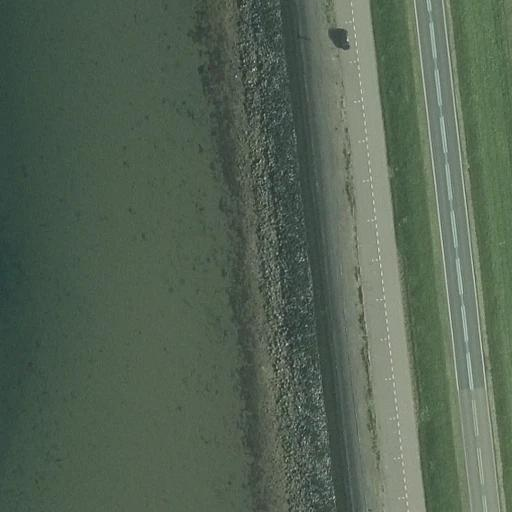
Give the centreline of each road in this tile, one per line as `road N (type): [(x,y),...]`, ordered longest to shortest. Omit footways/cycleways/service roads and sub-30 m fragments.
road 1 (unclassified): [(408,511),(346,0)]
road 2 (trunk): [(475,511),(422,0)]
